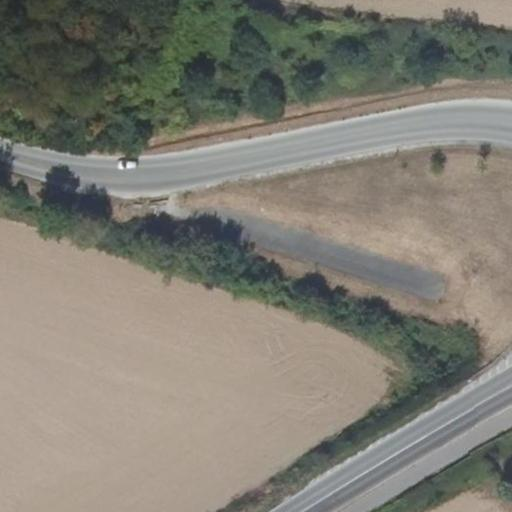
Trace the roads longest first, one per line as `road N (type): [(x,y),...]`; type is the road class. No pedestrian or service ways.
road 1 (unclassified): [(0,153),(86,181),(160,178),(396,130),(511,124)]
road 2 (secondary): [(499,399),(313,511)]
